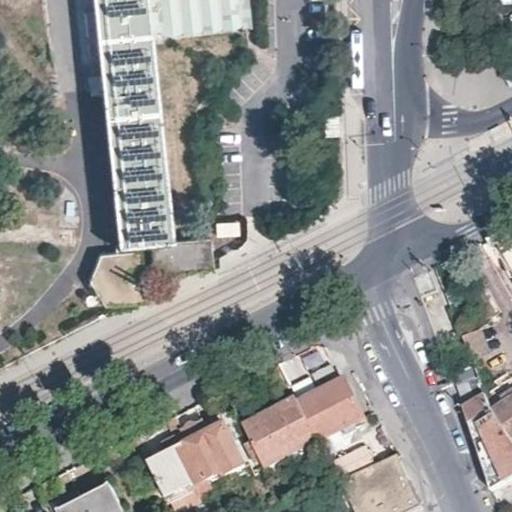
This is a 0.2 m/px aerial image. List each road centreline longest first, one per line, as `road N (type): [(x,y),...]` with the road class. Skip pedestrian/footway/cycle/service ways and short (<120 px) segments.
road 1 (residential): [(0,466),(381,271)]
road 2 (residential): [(465,511),(385,321),(381,271)]
road 3 (residential): [(381,271),(391,222),(394,99)]
road 4 (residential): [(381,271),(511,208)]
